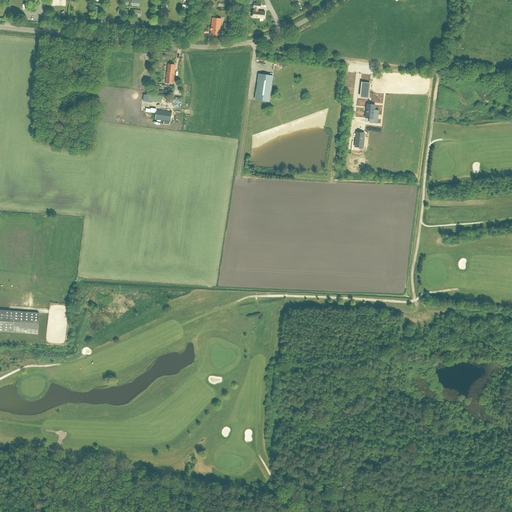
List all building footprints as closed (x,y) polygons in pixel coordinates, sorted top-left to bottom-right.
[(291,7),(288,0),(277,6),(280,12),(291,7)] [(252,17),(264,19),(265,12),(256,11),(256,8),(260,8),(261,4),(254,3),(253,8),(254,8),(254,11),(253,11),(252,17)] [(221,19),(213,18),(212,27),(211,27),(211,29),(211,30),(212,30),(211,35),(219,35),(221,19)] [(224,23),(224,31),(235,32),(236,25),(224,23)] [(174,84),(175,73),(174,73),(175,65),(168,64),(167,72),(166,72),(165,83),(174,84)] [(269,101),(273,76),(259,74),(255,99),(269,101)] [(362,82),(361,97),(367,98),(368,98),(369,83),(362,82)] [(367,104),(365,118),(369,118),(369,119),(370,119),(370,118),(373,119),(374,110),(375,105),(372,104),(370,104),(367,104)] [(378,110),(374,110),(373,119),(370,118),(370,119),(369,119),(369,122),(377,123),(378,110)] [(172,113),(156,111),(155,120),(171,122),(172,113)] [(364,133),(357,132),(355,147),(362,148),(364,133)] [(39,313),(0,310),(0,331),(37,334),(39,313)]
